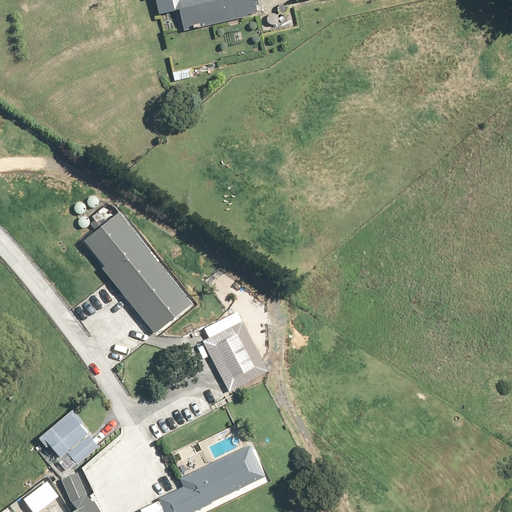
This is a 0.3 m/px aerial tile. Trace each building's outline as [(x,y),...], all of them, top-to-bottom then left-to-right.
[(182,0),(186,26),(196,25),(196,22),(253,14),(252,9),(260,8),(258,0),(182,0)] [(97,204),(99,202),(100,201),(101,199),(101,196),(100,194),(99,193),(97,192),(95,191),(93,191),(91,192),(89,194),(88,196),(88,198),(88,200),(89,202),(91,203),(93,204),(95,204),(97,204)] [(82,211),(84,209),(85,208),(86,206),(86,203),(85,201),(84,200),(82,199),(80,198),(78,198),(76,199),(74,201),(73,203),(73,205),(73,207),(74,209),(76,210),(78,211),(80,211),(82,211)] [(89,225),(90,224),(92,222),(92,220),(92,218),(91,216),(90,214),(88,213),(86,212),(84,213),(82,214),(81,215),(80,217),(79,219),(79,221),(81,223),(82,224),(84,225),(86,225),(89,225)] [(121,213),(87,239),(106,264),(104,265),(153,328),(189,300),(121,213)] [(247,317),(205,338),(231,388),(272,367),(247,317)] [(102,443),(73,406),(39,432),(49,445),(52,443),(62,455),(65,452),(75,464),(102,443)] [(160,495),(168,511),(191,511),(267,474),(250,441),(180,477),(183,484),(160,495)] [(94,511),(88,502),(71,511),(94,511)]
